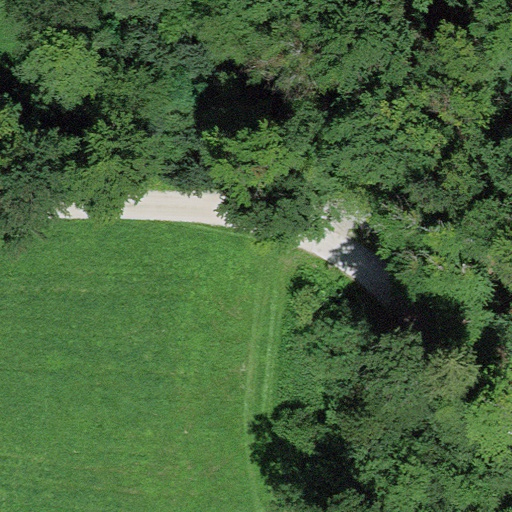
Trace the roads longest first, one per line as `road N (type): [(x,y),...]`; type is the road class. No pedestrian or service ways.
road 1 (track): [(290,209),(511,433)]
road 2 (track): [(0,197),(290,209)]
road 3 (track): [(290,209),(511,219)]
